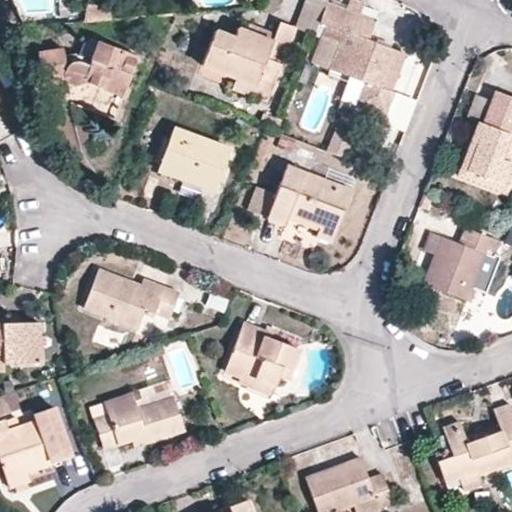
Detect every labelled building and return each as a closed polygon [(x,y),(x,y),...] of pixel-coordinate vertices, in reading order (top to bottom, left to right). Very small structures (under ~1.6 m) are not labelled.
[(328,0),(308,0),(297,31),(314,37),(321,20),(328,0)] [(370,37),(377,18),(354,9),(331,0),(328,0),(321,20),(326,22),(346,29),(332,67),(353,75),(355,70),(369,75),(367,80),(358,102),(387,113),(396,90),(392,88),(406,51),(370,37)] [(331,0),(354,9),(357,0),(331,0)] [(110,3),(88,4),(85,21),(109,19),(110,3)] [(332,67),(346,29),(326,22),(312,59),(332,67)] [(275,86),(297,31),(279,24),(271,43),(238,31),(234,40),(215,32),(200,68),(235,81),(254,88),(258,79),(275,86)] [(63,50),(38,54),(42,84),(64,82),(66,86),(70,88),(74,89),(79,88),(87,85),(122,99),(138,59),(98,44),(92,56),(65,58),(63,50)] [(369,75),(355,70),(353,75),(367,80),(369,75)] [(267,106),(275,86),(258,79),(254,88),(235,81),(231,91),(267,106)] [(417,99),(396,90),(387,113),(409,122),(417,99)] [(511,99),(495,93),(482,126),(477,124),(469,145),(477,149),(470,173),(508,187),(511,177),(511,175),(511,99)] [(256,127),(265,130),(277,135),(282,123),(262,116),(256,127)] [(337,128),(328,154),(345,160),(354,135),(337,128)] [(213,195),(229,150),(173,129),(157,173),(213,195)] [(470,173),(477,149),(469,145),(456,179),(507,199),(511,187),(511,177),(508,187),(470,173)] [(332,245),(353,192),(305,174),(310,161),(291,154),(277,193),(268,216),(266,220),(283,227),(286,222),(317,234),(316,239),(332,245)] [(268,216),(277,193),(259,186),(251,210),(268,216)] [(490,259),(497,243),(465,230),(458,245),(441,238),(433,256),(422,287),(480,309),(499,262),(490,259)] [(417,251),(433,256),(441,238),(426,232),(417,251)] [(511,248),(511,233),(508,232),(503,246),(511,248)] [(178,294),(163,288),(159,295),(139,287),(98,272),(83,311),(138,333),(144,320),(152,323),(153,317),(168,322),(178,294)] [(143,280),(139,287),(159,295),(163,288),(143,280)] [(221,316),(225,295),(207,291),(203,313),(221,316)] [(287,381),(298,352),(264,339),(267,333),(243,324),(224,375),(240,381),(241,377),(273,390),(278,377),(287,381)] [(0,365),(2,365),(39,364),(38,325),(0,325),(0,365)] [(269,398),(273,390),(241,377),(240,381),(238,386),(269,398)] [(184,433),(173,398),(138,410),(132,395),(106,404),(109,415),(93,420),(104,452),(132,442),(134,448),(184,433)] [(511,465),(511,413),(510,408),(495,413),(502,434),(468,446),(461,425),(442,432),(452,459),(438,464),(447,487),(459,483),(463,495),(484,486),(480,476),(511,465)] [(66,460),(51,416),(8,431),(4,421),(0,422),(0,464),(9,492),(31,484),(28,474),(66,460)] [(369,481),(361,460),(306,480),(316,511),(345,511),(352,510),(353,511),(375,511),(392,506),(382,477),(369,481)]
